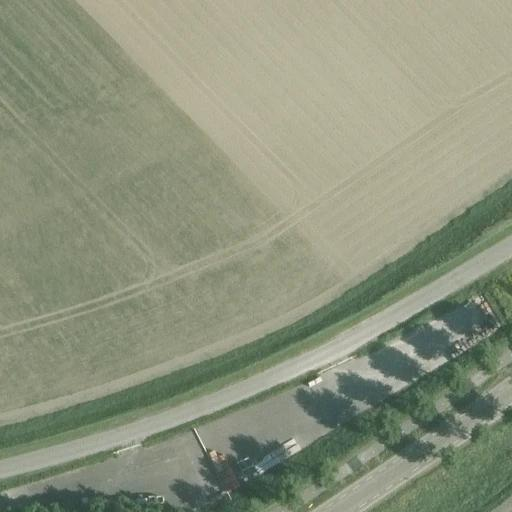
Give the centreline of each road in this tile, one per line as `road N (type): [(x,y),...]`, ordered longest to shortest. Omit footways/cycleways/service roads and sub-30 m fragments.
road 1 (unclassified): [(511,248),(321,355),(182,412),(0,465)]
road 2 (tertiary): [(337,511),(511,389)]
